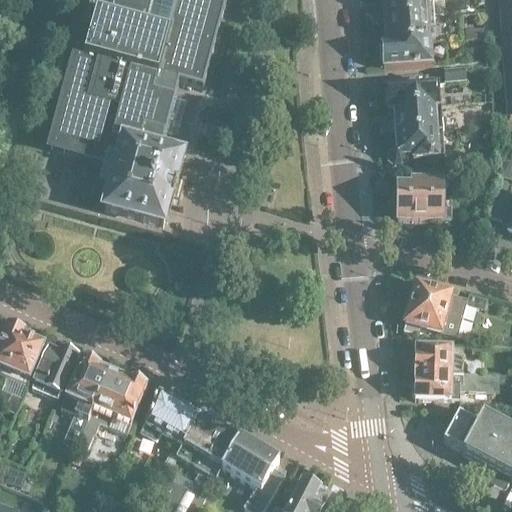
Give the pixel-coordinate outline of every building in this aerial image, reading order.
[(86,50),(68,46),(63,64),(72,66),(69,75),(68,80),(60,111),(49,151),(109,167),(104,188),(111,190),(105,212),(162,228),(169,202),(172,203),(176,186),(174,185),(181,159),(159,153),(162,144),(165,144),(169,128),(171,128),(173,128),(174,127),(176,126),(177,125),(178,123),(178,121),(178,119),(177,118),(176,116),(174,115),(173,115),(177,98),(174,97),(177,87),(202,94),(227,0),(90,0),(82,33),(90,36),(86,50)] [(430,0),(383,0),(385,20),(426,17),(425,6),(431,6),(430,0)] [(511,0),(499,0),(507,123),(511,122),(511,0)] [(426,17),(385,20),(387,46),(433,42),(433,34),(427,34),(426,17)] [(464,43),(484,42),(484,32),(464,33),(464,43)] [(381,48),(383,73),(430,70),(429,58),(423,58),(422,45),(434,45),(433,42),(387,46),(387,48),(381,48)] [(484,55),(473,55),(474,66),(484,65),(484,55)] [(464,73),(443,74),(444,86),(465,85),(464,73)] [(385,96),(384,98),(385,106),(386,108),(387,113),(393,113),(433,110),(433,97),(438,97),(438,85),(406,87),(406,89),(385,90),(385,96)] [(440,110),(433,110),(393,113),(394,138),(436,135),(441,135),(440,110)] [(436,135),(394,138),(395,152),(392,152),(388,157),(388,164),(393,168),(401,167),(404,163),(404,159),(412,159),(412,162),(443,160),(442,148),(436,149),(436,135)] [(471,165),(449,166),(450,179),(472,180),(471,165)] [(394,212),(394,220),(397,222),(397,226),(441,226),(441,225),(451,225),(451,208),(441,208),(441,184),(411,184),(411,190),(397,190),(397,210),(394,212)] [(511,201),(509,200),(510,198),(495,194),(488,221),(503,225),(503,223),(510,225),(507,238),(511,239),(511,201)] [(405,316),(403,322),(405,327),(404,329),(405,328),(403,336),(418,340),(420,333),(457,343),(466,310),(475,312),(477,305),(478,302),(469,299),(468,304),(415,290),(411,305),(409,314),(405,316)] [(0,379),(6,383),(1,395),(11,399),(5,415),(15,419),(21,403),(26,391),(44,350),(23,341),(24,338),(8,331),(7,333),(0,329),(0,346),(1,347),(0,348),(0,372),(2,374),(0,379)] [(50,350),(31,392),(57,404),(76,360),(60,353),(59,354),(50,350)] [(471,359),(483,359),(483,350),(471,350),(471,359)] [(412,366),(412,373),(415,378),(417,378),(460,380),(462,380),(462,354),(418,353),(418,361),(416,361),(412,366)] [(75,453),(107,378),(99,374),(100,371),(81,363),(60,411),(74,417),(73,419),(74,419),(62,447),(75,453)] [(126,386),(107,378),(75,453),(85,458),(93,439),(95,440),(100,428),(125,439),(120,451),(126,453),(138,425),(132,423),(146,391),(127,383),(126,386)] [(411,391),(411,399),(415,403),(415,404),(420,404),(432,404),(460,405),(460,395),(498,397),(498,389),(509,389),(509,381),(462,380),(460,380),(417,378),(417,387),(415,387),(411,391)] [(200,420),(158,395),(139,436),(156,445),(160,437),(175,445),(159,475),(168,480),(170,475),(176,462),(200,420)] [(477,428),(458,418),(443,446),(457,453),(456,455),(459,457),(458,460),(469,465),(470,463),(511,484),(511,436),(482,420),(477,428)] [(238,442),(200,420),(176,462),(199,475),(193,488),(170,475),(168,480),(154,511),(199,511),(221,472),(238,442)] [(238,442),(221,472),(253,491),(252,492),(254,494),(243,511),(264,511),(283,480),(272,474),(277,465),(238,442)] [(27,478),(10,472),(5,486),(22,492),(27,478)] [(272,511),(271,511),(270,511),(322,511),(327,504),(301,491),(290,511),(272,511)]
